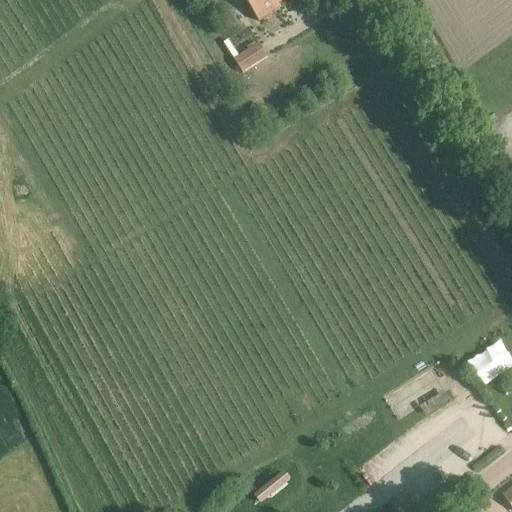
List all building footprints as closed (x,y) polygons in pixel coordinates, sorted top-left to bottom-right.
[(243,0),(258,23),(279,9),(276,5),(284,0),(243,0)] [(234,61),(239,58),(229,42),(224,45),(234,61)] [(259,45),(234,61),(240,71),(242,74),(267,59),(265,55),(259,45)] [(466,363),(483,388),(511,368),(511,360),(499,341),(466,363)] [(344,436),(378,418),(373,409),(339,426),(344,436)] [(511,488),(503,495),(511,509),(511,488)]
